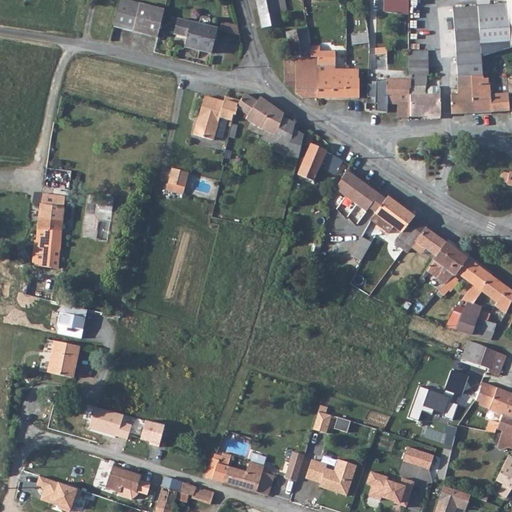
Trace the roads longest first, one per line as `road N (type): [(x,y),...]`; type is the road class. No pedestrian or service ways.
road 1 (residential): [(367,355),(220,303),(172,475)]
road 2 (residential): [(266,78),(0,32)]
road 3 (residential): [(25,443),(48,440),(172,475)]
road 4 (tertiary): [(382,164),(511,237)]
road 5 (residential): [(511,124),(388,129)]
road 6 (residential): [(172,475),(288,511)]
